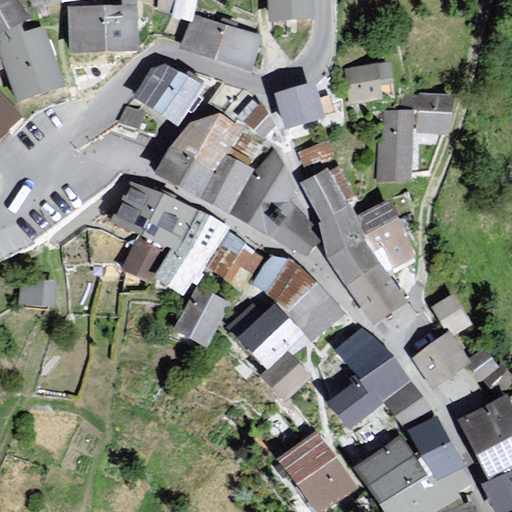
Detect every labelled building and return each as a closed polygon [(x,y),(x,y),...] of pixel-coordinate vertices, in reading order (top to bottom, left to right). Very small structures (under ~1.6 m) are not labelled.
[(0,0),(0,31),(27,16),(17,0),(0,0)] [(291,15),(290,0),(268,0),(270,17),(291,15)] [(70,5),(72,51),(130,48),(127,2),(70,5)] [(198,14),(187,44),(247,65),(258,34),(198,14)] [(40,25),(0,37),(0,41),(19,98),(60,84),(40,25)] [(385,62),(348,70),(354,96),(391,88),(385,62)] [(150,65),(134,95),(174,116),(190,86),(150,65)] [(217,82),(208,98),(234,112),(242,96),(217,82)] [(283,94),(291,125),(319,117),(310,86),(283,94)] [(450,94),(404,97),(405,112),(411,112),(411,127),(443,127),(450,94)] [(0,128),(13,114),(0,102),(0,128)] [(258,104),(245,117),(259,132),(272,119),(258,104)] [(160,166),(202,191),(226,150),(240,125),(219,112),(191,121),(171,142),(160,166)] [(405,112),(385,112),(384,175),(411,175),(411,127),(411,112),(405,112)] [(324,142),(301,150),(306,163),(329,156),(324,142)] [(202,191),(266,226),(273,212),(288,198),(293,194),(283,164),(274,151),(255,168),(226,150),(202,191)] [(304,181),(320,216),(348,205),(328,169),(304,181)] [(180,241),(197,210),(129,181),(116,213),(180,241)] [(266,226),(306,248),(312,241),(288,198),(273,212),(266,226)] [(387,199),(354,218),(360,232),(387,275),(419,255),(387,199)] [(334,248),(360,232),(354,218),(348,205),(320,216),(334,248)] [(209,257),(228,231),(197,210),(180,241),(159,271),(185,287),(209,257)] [(241,281),(260,254),(228,231),(209,257),(241,281)] [(334,248),(377,315),(403,299),(387,275),(360,232),(334,248)] [(148,276),(159,255),(136,242),(124,264),(148,276)] [(287,304),(319,282),(275,253),(256,277),(287,304)] [(23,280),(22,302),(49,303),(50,281),(23,280)] [(287,304),(310,336),(342,314),(319,282),(287,304)] [(227,305),(197,290),(179,327),(209,341),(227,305)] [(433,308),(448,332),(468,318),(453,295),(433,308)] [(272,364),(287,350),(298,340),(271,308),(241,331),(272,364)] [(386,400),(410,383),(391,354),(360,330),(339,347),(364,374),(332,396),(351,422),(386,400)] [(417,353),(437,383),(469,361),(448,332),(417,353)] [(264,371),(284,392),(306,371),(287,350),(272,364),(264,371)] [(483,377),(498,363),(488,352),(473,365),(483,377)] [(498,363),(483,377),(496,390),(510,376),(498,363)] [(408,427),(435,416),(410,383),(386,400),(408,427)] [(465,414),(492,469),(511,459),(511,404),(507,394),(465,414)] [(411,433),(434,472),(461,462),(435,416),(408,427),(411,433)] [(316,506),(354,482),(322,432),(284,456),(316,506)] [(393,511),(458,511),(478,503),(461,462),(434,472),(411,433),(360,462),(393,511)] [(511,471),(488,481),(499,508),(511,503),(511,471)]
